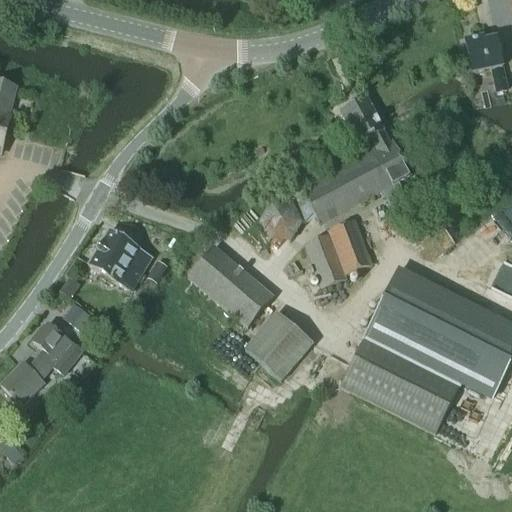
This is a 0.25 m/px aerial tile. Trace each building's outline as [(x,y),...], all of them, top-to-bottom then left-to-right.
[(483,45),(482,41),(465,45),(471,77),(490,74),(492,84),(493,84),(496,96),(506,93),(501,71),(496,43),(483,45)] [(0,87),(0,155),(10,120),(9,120),(17,92),(0,87)] [(388,146),(383,136),(384,135),(366,100),(339,114),(358,149),(371,143),(376,152),(299,193),(318,228),(381,195),(391,215),(408,206),(397,187),(410,180),(392,144),(388,146)] [(291,247),(302,227),(293,209),(270,208),(258,227),(269,245),(291,247)] [(416,244),(434,233),(422,214),(404,226),(416,244)] [(321,294),(346,284),(345,280),(371,271),(355,224),(328,234),(329,237),(304,248),(321,294)] [(132,296),(152,261),(107,236),(87,270),(132,296)] [(247,333),(273,302),(213,251),(187,282),(247,333)] [(157,265),(147,282),(156,287),(166,270),(157,265)] [(511,332),(397,274),(339,390),(435,439),(462,385),(493,401),(511,362),(511,332)] [(281,386),(313,349),(276,318),(244,354),(281,386)] [(22,366),(0,387),(0,388),(21,411),(44,388),(41,385),(52,370),(64,379),(82,355),(45,328),(32,346),(42,353),(38,359),(40,361),(30,374),(22,366)] [(17,455),(9,461),(9,465),(12,468),(13,468),(22,461),(21,459),(17,455)]
